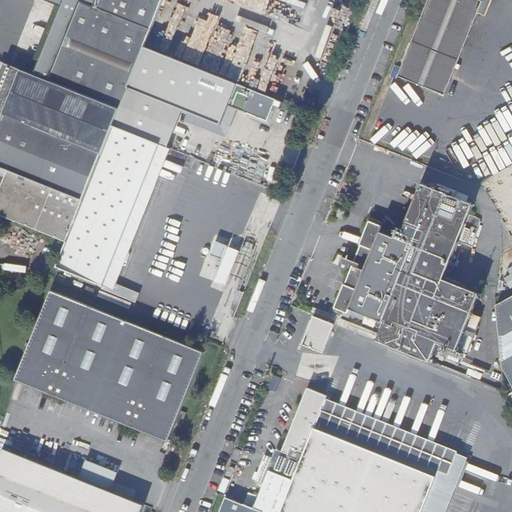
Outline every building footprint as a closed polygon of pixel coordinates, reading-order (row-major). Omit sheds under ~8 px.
[(122,109),(145,49),(165,0),(65,0),(58,18),(36,76),(122,109)] [(426,0),(396,76),(443,96),(476,13),(479,14),(480,12),(484,13),(488,0),(426,0)] [(189,29),(208,34),(214,9),(194,4),(189,29)] [(266,122),(275,100),(145,49),(122,109),(114,128),(160,146),(165,148),(181,109),(221,125),(228,107),(266,122)] [(0,89),(9,66),(0,62),(0,89)] [(0,192),(0,218),(67,246),(114,128),(122,109),(36,76),(25,72),(9,66),(0,89),(0,170),(8,174),(0,192)] [(160,146),(114,128),(67,246),(58,268),(103,286),(160,146)] [(511,176),(497,186),(511,213),(511,176)] [(406,227),(459,248),(475,208),(455,200),(457,194),(439,187),(437,193),(422,187),(406,227)] [(337,219),(343,221),(345,214),(340,212),(337,219)] [(438,300),(445,282),(459,248),(406,227),(404,232),(396,228),(390,220),(382,226),(382,228),(370,223),(360,248),(362,249),(356,265),(346,261),(344,265),(341,264),(341,265),(341,269),(343,272),(346,273),(349,272),(353,269),(354,269),(347,288),(344,287),(336,309),(347,314),(348,310),(376,321),(375,325),(376,328),(381,330),(376,342),(429,363),(437,344),(456,351),(471,313),(438,300)] [(202,274),(228,284),(243,246),(216,236),(202,274)] [(438,300),(471,313),(478,295),(445,282),(438,300)] [(118,284),(115,291),(138,299),(141,292),(118,284)] [(205,352),(52,291),(18,377),(97,408),(95,413),(118,422),(119,417),(172,438),(177,425),(182,427),(188,413),(182,411),(205,352)] [(511,300),(496,310),(502,365),(511,383),(511,300)] [(335,325),(315,318),(304,346),(324,353),(335,325)] [(307,389),(302,403),(308,406),(314,391),(307,389)] [(443,511),(453,488),(451,488),(453,485),(460,487),(469,462),(462,460),(464,456),(460,455),(460,453),(326,400),(328,397),(314,391),(308,406),(302,403),(278,462),(273,460),(253,509),(225,497),(218,511),(443,511)] [(142,511),(145,506),(110,492),(82,480),(6,449),(0,464),(0,511),(142,511)] [(82,480),(110,492),(117,476),(88,465),(82,480)]
